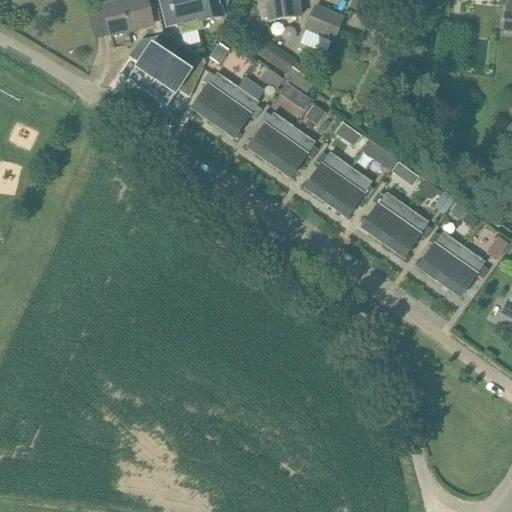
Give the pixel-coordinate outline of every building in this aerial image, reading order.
[(145,0),(132,0),(103,8),(111,37),(152,26),(145,0)] [(173,0),(180,27),(202,22),(197,0),(173,0)] [(203,23),(224,18),(219,0),(197,0),(202,22),(203,23)] [(302,18),(299,0),(265,0),(268,23),(302,18)] [(371,19),(373,15),(380,0),(353,0),(349,8),(371,19)] [(511,0),(506,0),(502,31),(511,32),(511,0)] [(333,42),(335,38),(343,19),(315,8),(306,30),(333,42)] [(410,30),(403,45),(410,48),(416,33),(410,30)] [(152,47),(158,38),(140,42),(131,55),(141,61),(138,65),(127,82),(147,96),(171,60),(152,47)] [(296,62),(266,41),(257,54),(286,75),(296,62)] [(432,54),(414,46),(408,59),(426,67),(432,54)] [(205,65),(198,60),(189,73),(171,60),(147,96),(166,110),(179,92),(181,89),(191,96),(205,65)] [(295,64),(286,75),(284,79),(306,95),(317,79),(295,64)] [(261,80),(276,91),(283,80),(268,69),(261,80)] [(213,125),(238,89),(216,74),(214,78),(208,74),(202,83),(207,87),(193,108),(201,113),(199,115),(213,125)] [(278,93),(303,110),(310,99),(285,83),(278,93)] [(238,89),(213,125),(226,134),(228,132),(235,138),(250,117),(256,121),(262,112),(256,108),(259,104),(238,89)] [(306,118),(318,126),(327,114),(315,105),(306,118)] [(269,165),(294,129),(273,114),(271,118),(265,114),(259,123),(264,127),(250,148),(257,153),(256,155),(269,165)] [(349,129),(343,124),(335,135),(341,140),(349,129)] [(313,148),(315,144),(294,129),(269,165),(283,174),(284,172),(292,178),(306,157),(312,161),(318,152),(313,148)] [(374,165),(386,173),(394,162),(382,153),(374,165)] [(326,205),(351,169),(330,154),(327,158),(322,154),(315,163),(321,167),(306,188),(314,193),(312,195),(326,205)] [(396,164),(388,176),(400,185),(409,173),(396,164)] [(351,169),(326,205),(339,214),(341,212),(348,218),(357,206),(362,209),(368,200),(369,201),(375,192),(370,188),(372,184),(351,169)] [(444,193),(434,208),(444,215),(455,201),(444,193)] [(382,245),(408,209),(387,194),(384,198),(378,194),(372,203),(378,207),(363,228),(370,233),(369,235),(382,245)] [(408,209),(382,245),(396,254),(397,252),(405,258),(420,237),(425,241),(432,232),(426,228),(429,224),(408,209)] [(468,212),(461,222),(472,230),(479,220),(468,212)] [(439,284),(464,249),(443,234),(440,238),(435,234),(428,243),(434,247),(419,268),(427,273),(425,275),(439,284)] [(509,245),(498,237),(487,253),(498,261),(509,245)] [(464,249),(439,284),(452,294),(454,292),(461,297),(476,277),(482,281),(488,272),(483,268),(485,264),(464,249)]
